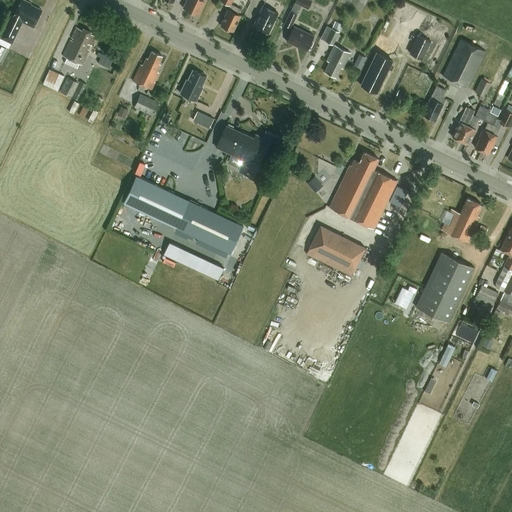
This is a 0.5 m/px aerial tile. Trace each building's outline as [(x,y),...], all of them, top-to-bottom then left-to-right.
[(33,27),(41,10),(26,3),(26,1),(23,0),(21,0),(13,17),(11,16),(0,37),(12,44),(22,22),(33,27)] [(205,0),(186,0),(182,8),(198,16),(205,0)] [(239,9),(231,5),(232,0),(219,0),(230,6),(228,10),(220,26),(233,32),(240,16),(237,14),(240,9),(239,8),(239,9)] [(295,0),(295,3),(308,9),(311,1),(308,0),(295,0)] [(278,13),(262,6),(253,26),(268,33),(278,13)] [(290,28),(296,15),(291,12),(285,26),(290,28)] [(314,36),(293,26),(286,42),(306,51),(314,36)] [(90,34),(91,32),(83,28),(82,30),(76,28),(63,57),(82,66),(96,37),(90,34)] [(325,42),(332,45),(338,32),(331,29),(325,42)] [(430,41),(417,35),(409,53),(422,59),(430,41)] [(468,88),(485,52),(460,39),(442,76),(468,89),(468,88)] [(343,68),(350,53),(334,45),(326,61),(329,62),(324,72),(336,78),(340,68),(343,68)] [(158,64),(162,56),(151,51),(148,59),(146,58),(143,65),(140,64),(133,81),(151,90),(157,78),(156,77),(158,73),(157,72),(160,64),(158,64)] [(392,61),(376,53),(360,86),(376,93),(392,61)] [(366,58),(359,54),(353,66),(360,69),(366,58)] [(110,67),(113,62),(104,58),(101,63),(110,67)] [(44,83),(60,90),(66,74),(50,68),(44,83)] [(188,99),(195,102),(202,88),(201,88),(206,76),(204,76),(203,74),(202,73),(200,74),(192,70),(187,80),(186,80),(175,102),(171,101),(164,116),(176,121),(183,107),(181,106),(184,99),(187,101),(188,99)] [(66,79),(60,92),(79,100),(86,84),(79,81),(78,84),(66,79)] [(478,99),(481,101),(483,97),(484,98),(490,84),(480,80),(474,93),(479,96),(478,99)] [(436,85),(422,115),(435,121),(445,99),(443,98),(447,90),(436,85)] [(407,95),(399,92),(395,101),(403,104),(407,95)] [(140,94),(134,107),(152,115),(158,102),(140,94)] [(74,101),(69,112),(73,114),(78,103),(74,101)] [(469,109),(466,107),(451,137),(461,142),(472,116),(474,112),(473,111),(475,107),(471,105),(469,109)] [(78,115),(83,118),(88,108),(83,106),(78,115)] [(474,117),(472,116),(461,142),(467,145),(479,120),(484,122),(484,121),(488,113),(489,111),(479,106),(474,117)] [(500,122),(496,120),(481,151),(488,154),(492,145),(493,145),(497,136),(496,136),(502,124),(507,127),(511,116),(511,107),(508,106),(500,122)] [(481,151),(496,120),(498,117),(501,110),(493,107),(490,113),(488,113),(484,121),(488,123),(484,130),(483,129),(479,138),(480,139),(475,148),(481,151)] [(129,112),(121,108),(118,116),(126,120),(129,112)] [(93,110),(88,121),(92,123),(98,112),(93,110)] [(259,181),(279,137),(266,131),(261,142),(226,126),(216,147),(244,161),(239,171),(259,181)] [(373,169),(378,158),(364,151),(358,162),(354,160),(351,167),(349,166),(329,207),(373,229),(397,181),(373,169)] [(174,193),(136,175),(122,203),(161,221),(174,193)] [(322,186),(314,176),(307,183),(314,192),(322,186)] [(468,243),(477,225),(475,224),(479,217),(476,215),(481,205),(467,198),(460,213),(453,210),(443,231),(468,243)] [(230,254),(243,225),(189,200),(176,228),(230,254)] [(353,270),(365,247),(320,225),(309,249),(353,270)] [(481,226),(478,231),(485,234),(488,229),(481,226)] [(499,250),(509,254),(504,266),(495,285),(495,288),(503,291),(511,272),(511,226),(511,230),(509,231),(499,250)] [(164,254),(220,277),(225,265),(169,242),(164,254)] [(424,280),(436,255),(424,249),(412,274),(424,280)] [(474,268),(441,252),(415,307),(448,323),(474,268)] [(396,259),(395,263),(405,268),(407,265),(396,259)] [(511,276),(503,291),(503,292),(511,296),(511,276)] [(475,298),(492,306),(498,294),(482,285),(475,298)] [(511,305),(500,300),(495,309),(511,317),(511,305)]
